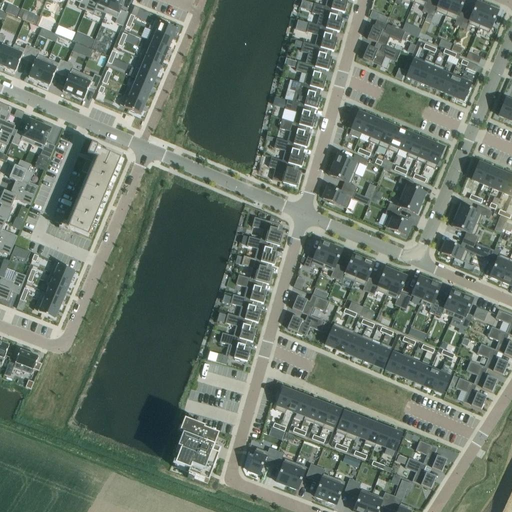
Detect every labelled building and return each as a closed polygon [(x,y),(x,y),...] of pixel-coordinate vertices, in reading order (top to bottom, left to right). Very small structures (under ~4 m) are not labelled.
[(71,0),(80,3),(78,8),(85,11),(89,0),(71,0)] [(95,0),(89,0),(85,11),(93,14),(95,10),(106,14),(111,0),(98,0),(98,1),(95,0)] [(111,0),(106,14),(117,19),(115,23),(122,26),(128,13),(120,10),(124,0),(111,0)] [(327,0),(325,7),(325,8),(328,9),(338,11),(338,12),(342,13),(344,13),(348,1),(345,0),(344,0),(327,0)] [(414,0),(413,3),(424,7),(422,12),(428,14),(433,1),(430,0),(414,0)] [(433,1),(428,14),(433,16),(435,12),(445,16),(452,0),(439,0),(438,3),(433,1)] [(452,0),(445,16),(456,21),(454,25),(460,27),(465,15),(460,12),(464,0),(452,0)] [(465,15),(460,27),(465,30),(468,24),(478,29),(487,8),(476,3),(471,17),(465,15)] [(5,12),(17,17),(20,9),(8,4),(5,12)] [(314,4),(311,13),(319,16),(316,26),(317,26),(320,27),(333,31),(337,32),(339,33),(342,20),(340,19),(336,18),(338,12),(338,11),(328,9),(325,8),(325,7),(314,4)] [(487,8),(478,29),(489,33),(498,12),(487,8)] [(33,14),(30,22),(35,24),(38,16),(33,14)] [(155,21),(151,31),(172,39),(176,30),(155,21)] [(308,23),(306,33),(317,36),(314,46),(327,50),(331,51),(333,52),(337,39),(335,39),(331,38),(333,31),(320,27),(317,26),(316,26),(308,23)] [(372,27),(367,39),(382,46),(382,45),(385,47),(386,46),(389,38),(400,43),(404,33),(387,25),(384,32),(373,27),(372,27)] [(55,34),(72,41),(75,33),(58,26),(55,34)] [(151,31),(147,40),(151,42),(152,42),(168,49),(172,39),(151,31)] [(0,34),(0,66),(5,68),(12,50),(2,46),(5,37),(0,34)] [(74,41),(79,43),(82,36),(77,34),(74,41)] [(148,51),(164,58),(168,49),(152,42),(151,42),(148,51)] [(72,51),(78,54),(88,58),(92,50),(82,46),(75,43),(72,51)] [(303,43),(300,52),(308,54),(305,64),(322,69),(322,70),(326,71),(328,71),(331,59),(329,58),(325,57),(327,50),(314,46),(303,43)] [(368,46),(362,59),(381,67),(385,58),(396,62),(400,52),(386,46),(385,47),(382,45),(382,46),(380,52),(368,46)] [(12,50),(5,68),(15,73),(21,59),(27,61),(33,49),(26,46),(24,50),(13,46),(12,50)] [(33,49),(27,61),(34,64),(28,78),(39,82),(48,60),(38,56),(39,51),(33,49)] [(143,49),(139,59),(160,68),(164,58),(148,51),(143,49)] [(468,52),(466,58),(478,64),(481,58),(468,52)] [(139,59),(135,68),(157,77),(160,68),(139,59)] [(48,60),(39,82),(49,87),(55,73),(62,76),(67,63),(60,60),(58,64),(48,60)] [(423,65),(416,82),(425,86),(434,64),(424,60),(424,61),(422,65),(423,65)] [(413,61),(406,78),(416,82),(423,65),(422,65),(413,61)] [(298,62),(295,71),(306,74),(304,84),(303,85),(317,88),(317,89),(320,90),(323,91),(326,78),(324,77),(320,76),(322,70),(322,69),(305,64),(298,62)] [(67,63),(62,76),(68,78),(62,92),(73,97),(82,74),(72,70),(73,66),(67,63)] [(434,64),(425,86),(435,90),(442,73),(444,68),(434,64)] [(135,68),(131,78),(136,80),(136,79),(153,86),(157,77),(135,68)] [(442,73),(435,90),(444,93),(451,77),(442,73)] [(82,74),(73,97),(83,101),(89,87),(96,90),(101,77),(94,75),(92,79),(82,74)] [(451,77),(444,93),(453,97),(460,80),(451,77)] [(460,80),(453,97),(463,101),(472,81),(461,77),(460,80)] [(132,88),(132,89),(149,96),(153,86),(136,79),(136,80),(132,88)] [(292,81),(290,90),(295,92),(292,102),(298,104),(311,108),(315,109),(317,110),(321,97),(319,97),(315,95),(317,89),(317,88),(303,85),(304,84),(292,81)] [(128,87),(123,96),(145,105),(149,96),(132,89),(132,88),(128,87)] [(123,96),(119,106),(124,108),(141,115),(145,105),(123,96)] [(511,102),(505,99),(498,116),(508,120),(511,112),(511,102)] [(287,100),(284,110),(296,113),(293,123),(306,127),(310,128),(312,129),(315,116),(313,116),(309,115),(311,108),(298,104),(292,102),(287,100)] [(0,109),(0,131),(11,136),(15,126),(6,123),(10,113),(0,109)] [(358,113),(349,135),(359,139),(361,134),(368,117),(358,113)] [(368,117),(361,134),(370,137),(370,138),(377,121),(368,117)] [(16,131),(11,143),(18,146),(20,141),(31,146),(40,124),(29,120),(23,133),(16,131)] [(282,120),(279,129),(290,132),(287,142),(287,143),(301,146),(300,147),(304,148),(306,148),(310,136),(308,135),(304,134),(306,127),(293,123),(282,120)] [(370,137),(368,142),(378,146),(387,125),(377,121),(370,138),(370,137)] [(40,124),(31,146),(42,150),(46,143),(51,129),(40,124)] [(387,125),(378,146),(387,150),(396,129),(387,125)] [(396,129),(387,150),(397,154),(399,150),(398,149),(405,133),(396,129)] [(0,142),(7,145),(11,136),(0,131),(0,142)] [(405,133),(398,149),(399,150),(407,153),(408,153),(415,137),(405,133)] [(407,153),(406,157),(416,161),(424,140),(415,137),(408,153),(407,153)] [(276,139),(274,148),(285,151),(282,161),(282,162),(295,166),(299,167),(301,168),(305,155),(302,154),(299,153),(300,147),(301,146),(287,143),(287,142),(276,139)] [(424,140),(416,161),(425,164),(425,165),(434,144),(424,140)] [(48,144),(42,156),(49,159),(55,147),(48,144)] [(425,164),(424,166),(435,170),(436,166),(438,167),(440,167),(442,162),(440,161),(438,161),(444,149),(434,144),(425,165),(425,164)] [(61,226),(89,238),(122,161),(102,152),(103,151),(91,146),(87,156),(98,160),(69,229),(61,226)] [(338,155),(333,165),(347,171),(355,174),(359,164),(364,166),(367,160),(354,155),(352,161),(338,155)] [(271,158),(268,168),(275,169),(272,180),(284,184),(283,185),(288,186),(289,185),(296,187),(299,174),(297,174),(293,172),(295,166),(282,162),(282,161),(271,158)] [(14,166),(9,179),(15,181),(13,187),(34,196),(38,187),(22,180),(26,172),(28,173),(31,165),(20,161),(17,167),(14,166)] [(382,162),(380,166),(385,168),(384,170),(389,172),(390,169),(385,167),(386,164),(382,162)] [(479,163),(472,180),(482,184),(489,168),(479,163)] [(333,165),(329,176),(344,182),(342,188),(355,193),(357,187),(350,185),(355,174),(347,171),(333,165)] [(489,168),(482,184),(492,189),(499,172),(489,168)] [(499,172),(492,189),(502,193),(509,176),(499,172)] [(511,177),(509,176),(502,193),(511,197),(511,196),(511,177)] [(400,177),(398,183),(403,185),(399,196),(402,197),(420,204),(425,193),(411,188),(413,182),(400,177)] [(4,191),(0,199),(0,204),(1,205),(0,207),(0,211),(10,216),(13,209),(11,208),(14,199),(30,206),(34,196),(13,187),(10,194),(4,191)] [(327,188),(322,199),(329,202),(328,203),(333,205),(334,204),(346,209),(351,198),(352,199),(355,193),(342,188),(339,193),(327,188)] [(389,203),(387,209),(400,214),(402,209),(416,215),(420,204),(402,197),(398,207),(389,203)] [(461,206),(456,216),(478,225),(482,215),(487,217),(490,211),(477,206),(475,212),(461,206)] [(387,209),(385,215),(392,218),(388,229),(394,232),(394,233),(399,235),(399,234),(406,236),(410,225),(397,220),(400,214),(387,209)] [(0,240),(13,246),(17,237),(2,230),(5,222),(7,222),(10,216),(0,211),(0,240)] [(456,216),(452,227),(466,233),(463,238),(476,244),(479,238),(474,236),(479,225),(478,225),(456,216)] [(254,218),(252,227),(263,230),(260,241),(273,244),(273,245),(277,246),(279,247),(283,234),(276,232),(278,225),(254,218)] [(249,237),(246,247),(258,250),(255,260),(268,263),(268,264),(274,266),(277,253),(271,251),(273,245),(273,244),(260,241),(249,237)] [(463,238),(461,244),(474,249),(476,244),(463,238)] [(0,251),(9,256),(13,246),(0,240),(0,251)] [(309,253),(304,266),(309,268),(311,264),(322,269),(331,246),(320,242),(315,256),(309,253)] [(445,242),(441,253),(447,256),(447,257),(452,259),(452,258),(463,263),(468,252),(486,260),(490,249),(476,244),(474,249),(461,244),(459,248),(445,242)] [(331,246),(322,269),(322,268),(332,272),(330,277),(336,280),(341,267),(336,264),(342,251),(331,246)] [(30,253),(15,247),(11,256),(26,262),(30,253)] [(495,263),(489,277),(500,281),(509,259),(499,255),(501,250),(495,248),(489,261),(495,263)] [(341,267),(336,280),(342,282),(343,278),(354,282),(363,260),(353,255),(347,269),(341,267)] [(243,257),(241,266),(252,269),(249,279),(262,283),(268,285),(272,272),(270,272),(266,271),(268,264),(268,263),(255,260),(243,257)] [(511,260),(509,259),(500,281),(510,286),(511,281),(511,260)] [(363,260),(354,282),(364,286),(362,291),(368,293),(374,280),(368,278),(374,264),(363,260)] [(55,263),(51,273),(71,282),(75,272),(55,263)] [(374,280),(368,293),(374,295),(376,291),(386,296),(395,273),(385,269),(379,283),(374,280)] [(3,278),(0,284),(0,298),(8,302),(12,293),(18,295),(26,276),(16,273),(12,282),(3,278)] [(51,273),(46,283),(50,284),(67,291),(71,282),(51,273)] [(395,273),(386,296),(396,300),(394,305),(400,308),(405,295),(400,293),(406,278),(395,273)] [(238,276),(236,285),(247,288),(244,298),(257,302),(257,303),(263,304),(266,292),(260,290),(262,283),(249,279),(238,276)] [(419,277),(411,295),(422,300),(420,304),(430,282),(419,277)] [(430,282),(420,304),(430,309),(429,313),(434,315),(440,302),(434,300),(440,286),(430,282)] [(50,284),(46,293),(63,301),(67,291),(50,284)] [(440,302),(434,315),(440,318),(442,313),(452,318),(462,295),(451,291),(445,305),(440,302)] [(42,302),(42,303),(59,310),(63,301),(46,293),(42,302)] [(233,295),(230,304),(241,307),(239,318),(252,321),(251,322),(257,324),(261,311),(255,309),(257,303),(257,302),(244,298),(233,295)] [(297,297),(291,309),(307,316),(307,315),(310,316),(314,308),(325,312),(329,303),(312,295),(309,302),(307,301),(303,299),(297,297)] [(405,295),(400,308),(405,310),(411,297),(405,295)] [(462,295),(452,318),(463,322),(461,326),(467,329),(472,316),(466,314),(472,300),(462,295)] [(38,300),(33,311),(55,320),(59,310),(42,303),(42,302),(38,300)] [(476,308),(473,317),(484,321),(487,313),(476,308)] [(511,316),(498,311),(495,319),(509,325),(506,333),(505,334),(507,335),(511,336),(511,316)] [(227,314),(225,324),(236,327),(233,337),(246,340),(246,341),(252,343),(256,330),(250,329),(251,322),(252,321),(239,318),(227,314)] [(292,316),(287,329),(297,333),(296,334),(301,336),(302,335),(305,337),(309,328),(320,332),(324,322),(310,316),(307,315),(307,316),(304,322),(292,316)] [(332,328),(325,345),(335,349),(344,328),(334,324),(332,328)] [(491,327),(487,337),(498,342),(495,350),(494,351),(498,353),(511,358),(511,342),(505,340),(507,335),(505,334),(506,333),(491,327)] [(344,328),(335,349),(344,353),(353,332),(344,328)] [(353,332),(344,353),(354,357),(363,336),(362,336),(360,340),(352,336),(354,332),(353,332)] [(222,334),(219,343),(231,346),(227,357),(235,359),(234,360),(240,361),(240,360),(247,362),(249,354),(250,349),(244,348),(246,341),(246,340),(233,337),(222,334)] [(363,336),(354,357),(363,361),(372,340),(363,336)] [(372,340),(363,361),(372,365),(381,344),(379,348),(370,344),(372,340)] [(0,357),(4,359),(9,346),(0,342),(0,357)] [(381,344),(372,365),(382,369),(389,352),(391,348),(381,344)] [(481,344),(476,354),(487,359),(484,368),(487,370),(502,376),(508,362),(496,357),(498,353),(494,351),(495,350),(481,344)] [(9,362),(4,375),(10,378),(13,368),(31,375),(38,357),(20,350),(14,365),(9,362)] [(392,353),(385,370),(395,374),(403,354),(402,357),(392,353)] [(403,354),(395,374),(404,378),(413,358),(403,354)] [(413,358),(404,378),(414,382),(421,365),(412,362),(413,358)] [(470,362),(466,371),(477,376),(473,385),(476,387),(491,393),(497,380),(484,375),(487,370),(484,368),(470,362)] [(421,365),(414,382),(423,386),(430,369),(421,365)] [(430,369),(423,386),(432,390),(441,370),(439,373),(430,369)] [(441,370),(432,390),(442,394),(449,378),(451,374),(441,370)] [(459,379),(455,389),(466,393),(462,403),(480,410),(486,398),(474,392),(476,387),(473,385),(459,379)] [(276,406),(274,410),(284,414),(293,393),(283,389),(276,406)] [(293,393),(284,414),(285,414),(286,410),(295,413),(302,396),(293,393)] [(302,396),(295,413),(305,417),(303,420),(304,420),(312,400),(302,396)] [(312,400),(304,420),(313,424),(321,404),(312,400)] [(321,404),(313,424),(322,427),(322,429),(331,407),(321,404)] [(331,407),(322,429),(332,433),(341,411),(331,407)] [(343,412),(336,433),(341,435),(345,436),(345,437),(353,416),(343,412)] [(353,416),(345,437),(355,441),(363,420),(353,416)] [(363,420),(355,441),(357,437),(365,440),(364,443),(364,444),(372,423),(363,420)] [(180,452),(174,467),(188,473),(187,476),(207,484),(217,457),(215,456),(219,448),(214,446),(218,437),(203,431),(204,429),(184,422),(178,436),(181,437),(176,450),(180,452)] [(372,423),(364,444),(374,447),(382,427),(372,423)] [(382,427),(374,447),(376,444),(385,448),(391,431),(382,427)] [(391,431),(385,448),(395,451),(401,434),(391,431)] [(419,441),(415,451),(426,456),(423,464),(422,465),(426,466),(441,473),(446,460),(434,455),(437,449),(419,441)] [(250,465),(247,471),(259,476),(264,462),(273,465),(278,452),(269,449),(267,453),(256,449),(252,460),(251,459),(249,464),(250,465)] [(278,452),(273,465),(278,467),(283,454),(278,452)] [(409,458),(404,468),(415,473),(411,482),(430,490),(435,477),(423,472),(426,466),(422,465),(423,464),(409,458)] [(284,460),(276,482),(286,486),(295,464),(284,460)] [(295,464),(286,486),(297,490),(306,468),(295,464)] [(310,465),(305,477),(311,480),(316,467),(310,465)] [(316,467),(311,480),(320,483),(314,497),(325,501),(334,478),(323,474),(325,470),(316,467)] [(334,478),(325,501),(336,505),(344,483),(334,478)] [(349,479),(344,492),(350,494),(355,482),(349,479)] [(355,482),(350,494),(355,497),(360,484),(355,482)] [(361,490),(353,511),(364,511),(372,494),(361,490)] [(372,494),(364,511),(377,511),(380,506),(388,509),(393,496),(384,493),(382,498),(372,494)] [(393,496),(388,509),(394,511),(409,511),(411,508),(400,504),(402,500),(393,496)]
